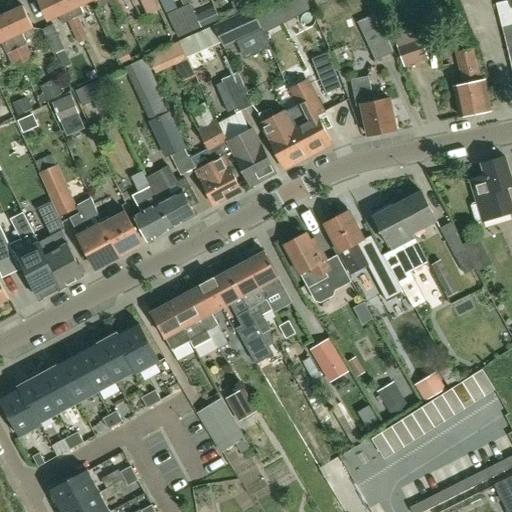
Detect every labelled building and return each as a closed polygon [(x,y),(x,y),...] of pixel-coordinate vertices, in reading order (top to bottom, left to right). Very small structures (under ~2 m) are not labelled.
[(74,19),(64,0),(38,0),(48,22),(59,16),(63,24),(69,22),(74,19)] [(91,2),(90,0),(64,0),(74,19),(69,22),(74,32),(83,28),(78,16),(83,14),(80,7),(91,2)] [(116,0),(90,0),(91,2),(95,10),(112,2),(116,0)] [(116,0),(112,2),(117,13),(126,9),(121,0),(116,0)] [(266,2),(264,0),(248,0),(252,9),(266,2)] [(502,27),(511,24),(511,14),(509,0),(497,3),(502,27)] [(166,15),(177,38),(199,28),(189,5),(166,15)] [(34,28),(24,6),(2,16),(24,63),(33,59),(27,46),(28,45),(23,33),(34,28)] [(122,24),(131,20),(126,9),(117,13),(122,24)] [(241,14),(251,35),(263,30),(253,9),(241,14)] [(223,47),(251,35),(241,14),(214,26),(221,43),(223,47)] [(392,53),(376,15),(358,22),(375,61),(392,53)] [(24,63),(2,16),(0,16),(0,43),(2,43),(8,54),(9,53),(15,67),(24,63)] [(511,48),(511,24),(502,27),(505,39),(508,50),(511,48)] [(65,50),(53,25),(43,30),(58,62),(65,59),(62,51),(65,50)] [(221,43),(214,26),(182,41),(189,57),(221,43)] [(428,59),(415,26),(394,34),(406,68),(428,59)] [(89,40),(83,28),(74,32),(80,44),(89,40)] [(463,86),(454,88),(460,118),(491,111),(485,81),(480,83),(473,49),(456,53),(463,86)] [(131,60),(127,50),(116,56),(121,65),(131,60)] [(328,54),(313,59),(317,71),(332,65),(328,54)] [(103,63),(97,66),(103,77),(108,75),(103,63)] [(341,89),(332,65),(317,71),(326,94),(341,89)] [(253,106),(239,73),(222,80),(236,113),(253,106)] [(374,102),(369,78),(352,81),(357,107),(363,106),(369,136),(396,131),(390,99),(374,102)] [(309,155),(332,143),(317,115),(324,112),(308,80),(291,89),(307,119),(294,126),(309,155)] [(113,111),(99,81),(76,92),(83,106),(95,101),(102,117),(113,111)] [(62,96),(55,82),(42,88),(49,103),(62,96)] [(434,83),(420,87),(429,115),(442,111),(434,83)] [(80,114),(72,95),(53,103),(61,122),(80,114)] [(32,110),(27,99),(13,105),(18,116),(32,110)] [(0,122),(12,118),(6,104),(0,106),(0,122)] [(309,155),(294,126),(286,111),(273,117),(270,108),(260,113),(272,138),(271,139),(286,167),(309,155)] [(169,112),(149,122),(167,158),(171,156),(185,149),(187,148),(169,112)] [(276,172),(255,132),(253,129),(251,130),(242,112),(221,123),(220,124),(228,140),(239,163),(251,185),(276,172)] [(39,128),(34,116),(19,122),(24,135),(39,128)] [(242,191),(230,168),(239,163),(228,140),(220,124),(221,123),(218,119),(199,129),(209,148),(193,157),(200,170),(197,171),(215,205),(242,191)] [(0,152),(23,138),(14,124),(0,132),(0,152)] [(36,131),(26,134),(31,143),(40,139),(36,131)] [(511,213),(511,209),(506,189),(511,186),(511,180),(505,157),(482,164),(486,177),(469,182),(476,203),(472,204),(470,207),(475,223),(478,224),(482,223),(511,213)] [(58,165),(40,173),(60,217),(77,209),(58,165)] [(172,228),(196,216),(170,167),(148,179),(151,186),(150,186),(159,204),(172,228)] [(148,241),(172,228),(159,204),(150,186),(133,196),(142,213),(135,217),(148,241)] [(437,219),(421,190),(397,202),(413,232),(437,219)] [(63,287),(83,276),(56,226),(62,222),(51,201),(35,210),(49,236),(38,242),(63,287)] [(413,232),(397,202),(374,215),(390,245),(413,232)] [(120,257),(143,244),(125,211),(102,223),(120,257)] [(325,223),(340,253),(351,274),(370,265),(358,243),(364,239),(349,211),(325,223)] [(120,257),(102,223),(79,236),(97,269),(120,257)] [(450,223),(440,228),(465,274),(473,270),(475,269),(450,223)] [(0,228),(0,249),(8,246),(0,228)] [(317,242),(312,244),(307,233),(285,245),(301,274),(309,288),(328,278),(333,287),(350,278),(338,256),(327,261),(317,242)] [(63,287),(38,242),(19,253),(18,251),(2,259),(14,280),(28,272),(42,298),(63,287)] [(285,290),(265,252),(246,262),(261,288),(269,284),(275,296),(285,290)] [(385,256),(372,263),(384,285),(397,278),(385,258),(385,256)] [(458,292),(441,261),(431,265),(448,297),(458,292)] [(272,310),(267,300),(261,288),(246,262),(228,271),(252,315),(253,316),(263,334),(270,330),(263,315),(272,310)] [(252,315),(228,271),(210,281),(224,307),(232,303),(241,320),(252,315)] [(0,303),(9,299),(0,283),(0,303)] [(218,349),(228,344),(218,326),(212,314),(220,309),(206,283),(188,293),(212,339),(218,349)] [(212,339),(188,293),(170,303),(190,341),(194,348),(212,339)] [(190,341),(170,303),(152,313),(172,350),(190,341)] [(159,362),(139,324),(118,336),(137,371),(136,372),(137,374),(159,362)] [(283,329),(290,342),(300,337),(293,324),(283,329)] [(117,333),(97,344),(118,382),(136,372),(137,371),(118,336),(117,333)] [(327,341),(313,349),(334,384),(348,376),(327,341)] [(97,344),(78,355),(98,393),(118,382),(97,344)] [(78,355),(58,365),(78,403),(98,393),(78,355)] [(365,373),(355,358),(348,362),(357,378),(365,373)] [(323,380),(310,359),(303,363),(316,385),(323,380)] [(58,365),(38,376),(59,414),(78,403),(58,365)] [(483,371),(482,370),(472,376),(485,396),(495,390),(483,371)] [(425,402),(445,390),(435,374),(416,386),(425,402)] [(19,387),(20,389),(39,424),(40,423),(59,414),(38,376),(19,387)] [(485,396),(472,376),(462,382),(475,403),(485,396)] [(475,403),(462,382),(452,389),(465,409),(475,403)] [(407,404),(395,384),(379,394),(392,414),(407,404)] [(257,411),(244,388),(226,399),(239,422),(257,411)] [(40,423),(39,424),(20,389),(0,399),(21,437),(42,426),(40,423)] [(465,409),(452,389),(442,395),(455,415),(465,409)] [(161,400),(156,390),(149,394),(154,405),(161,401),(161,400)] [(147,409),(154,405),(149,394),(141,398),(147,409)] [(254,402),(260,412),(275,405),(269,394),(254,402)] [(455,415),(442,395),(432,401),(445,422),(455,415)] [(245,438),(221,399),(197,413),(221,453),(222,452),(236,443),(242,453),(248,449),(243,439),(245,438)] [(445,422),(432,401),(422,408),(435,428),(445,422)] [(435,428),(422,408),(412,414),(425,434),(435,428)] [(123,422),(117,411),(110,415),(116,426),(123,422)] [(425,434),(412,414),(402,420),(414,441),(425,434)] [(108,430),(116,426),(110,415),(103,419),(108,430)] [(414,441),(402,420),(392,427),(404,447),(414,441)] [(404,447),(392,427),(382,433),(394,453),(404,447)] [(84,443),(78,432),(71,436),(77,447),(84,443)] [(394,453),(382,433),(371,439),(384,460),(394,453)] [(70,450),(77,447),(71,436),(64,440),(70,450)] [(45,464),(40,453),(32,457),(38,467),(45,464)] [(511,468),(507,459),(496,464),(500,473),(511,468)] [(500,473),(496,464),(485,470),(490,479),(500,473)] [(120,472),(124,479),(135,473),(131,466),(120,472)] [(490,479),(485,470),(474,475),(479,484),(490,479)] [(50,491),(61,511),(99,492),(88,471),(50,491)] [(124,479),(128,486),(139,481),(135,473),(124,479)] [(479,484),(474,475),(464,481),(468,490),(479,484)] [(511,511),(511,476),(497,484),(510,511),(511,511)] [(468,490),(464,481),(453,486),(458,495),(468,490)] [(458,495),(453,486),(442,491),(447,500),(458,495)] [(447,500),(442,491),(432,497),(436,506),(447,500)] [(108,511),(110,511),(99,492),(61,511),(108,511)] [(436,506),(432,497),(421,502),(426,511),(436,506)] [(423,511),(426,511),(421,502),(410,507),(412,511),(423,511)]
